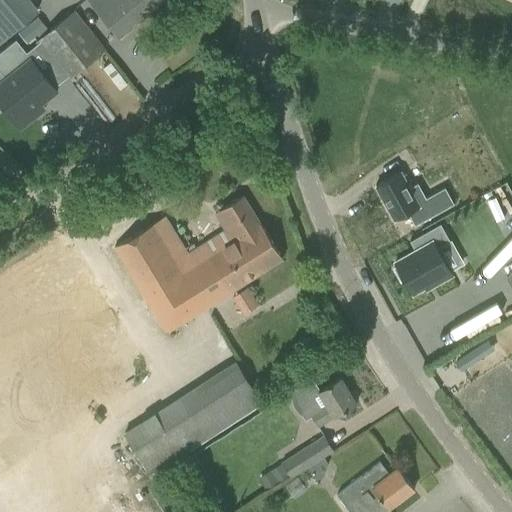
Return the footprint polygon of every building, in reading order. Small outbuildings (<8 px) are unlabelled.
[(0,0),(0,41),(37,10),(28,0),(0,0)] [(143,6),(138,0),(89,0),(119,36),(151,10),(146,5),(143,6)] [(138,0),(143,6),(146,5),(151,10),(163,0),(138,0)] [(36,41),(66,79),(103,49),(73,12),(36,41)] [(17,33),(26,43),(45,28),(36,17),(17,33)] [(0,114),(5,110),(21,131),(37,118),(34,113),(58,93),(17,42),(0,55),(0,114)] [(400,172),(374,186),(394,220),(407,213),(414,226),(453,204),(444,188),(425,198),(417,183),(409,188),(400,172)] [(219,210),(237,238),(191,267),(161,218),(114,247),(166,331),(282,258),(260,223),(259,224),(241,196),(219,210)] [(396,267),(393,269),(400,281),(403,280),(411,293),(432,282),(434,285),(451,275),(436,249),(449,241),(439,224),(409,241),(414,251),(394,263),(396,267)] [(61,238),(0,275),(0,369),(55,336),(72,325),(103,306),(61,238)] [(235,293),(241,312),(257,307),(251,288),(235,293)] [(455,333),(504,310),(499,301),(450,323),(455,333)] [(284,373),(269,382),(272,388),(287,378),(284,373)] [(355,404),(339,378),(318,391),(311,380),(294,390),(317,427),(355,404)] [(123,433),(155,483),(190,460),(158,410),(123,433)] [(289,478),(291,480),(332,450),(322,437),(282,466),(289,478)] [(379,462),(336,495),(349,511),(379,511),(387,509),(413,489),(397,467),(388,474),(379,462)] [(270,474),(278,486),(289,478),(282,466),(270,474)] [(266,493),(278,486),(270,474),(258,481),(266,493)]
